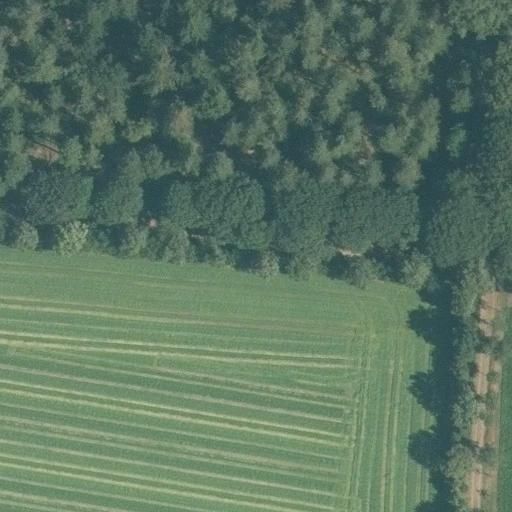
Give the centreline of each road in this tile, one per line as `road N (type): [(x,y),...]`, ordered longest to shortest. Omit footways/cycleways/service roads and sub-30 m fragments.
road 1 (track): [(490,266),(0,212)]
road 2 (track): [(474,264),(479,0)]
road 3 (track): [(477,511),(490,266)]
